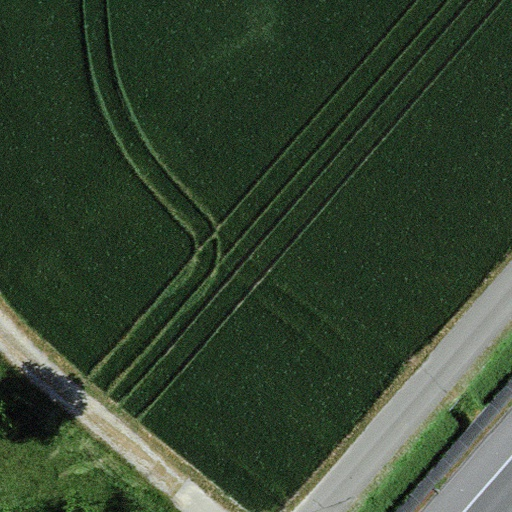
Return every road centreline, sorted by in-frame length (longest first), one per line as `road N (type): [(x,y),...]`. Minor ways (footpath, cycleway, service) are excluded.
road 1 (track): [(319,511),(511,290)]
road 2 (track): [(0,330),(204,511)]
